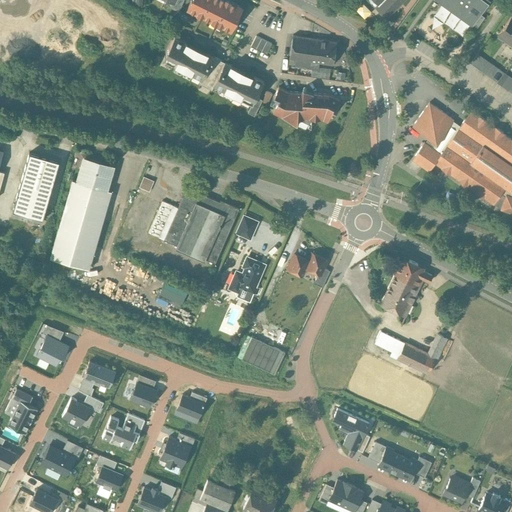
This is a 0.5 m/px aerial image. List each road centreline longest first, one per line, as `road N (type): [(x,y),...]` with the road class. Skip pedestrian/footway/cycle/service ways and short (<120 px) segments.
road 1 (residential): [(367,220),(161,153),(0,117)]
road 2 (residential): [(306,391),(305,344),(367,220)]
road 3 (residential): [(367,220),(389,128),(378,60)]
road 4 (residential): [(511,296),(367,220)]
road 5 (residential): [(176,375),(87,339),(59,394)]
road 6 (residential): [(176,375),(120,511)]
road 7 (residential): [(306,391),(283,398),(176,375)]
road 8 (residential): [(59,394),(0,511)]
